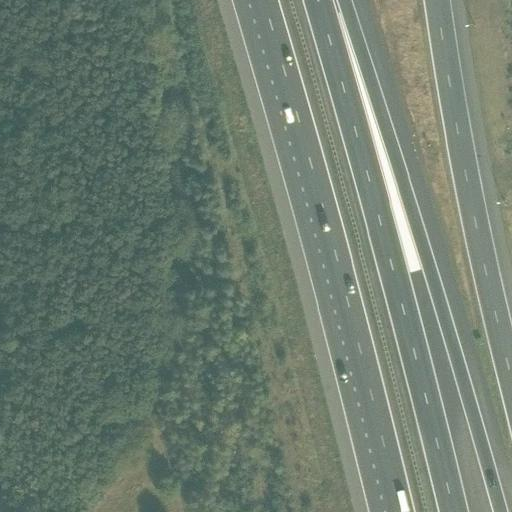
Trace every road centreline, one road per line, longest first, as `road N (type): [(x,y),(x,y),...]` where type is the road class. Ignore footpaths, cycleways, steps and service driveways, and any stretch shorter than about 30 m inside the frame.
road 1 (motorway): [(499,511),(344,0)]
road 2 (motorway): [(260,0),(399,511)]
road 3 (motorway): [(453,511),(396,274),(315,0)]
road 4 (motorway): [(511,373),(438,0)]
